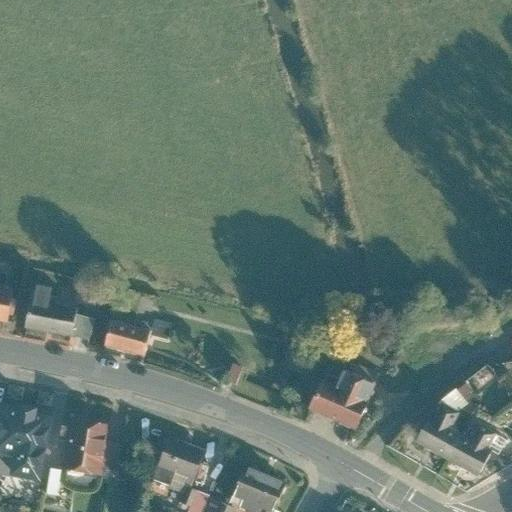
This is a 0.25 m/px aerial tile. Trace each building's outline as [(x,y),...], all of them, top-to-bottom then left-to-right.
[(100,281),(78,276),(73,298),(95,303),(100,281)] [(11,289),(0,287),(0,317),(6,318),(11,289)] [(69,303),(28,296),(23,324),(64,331),(67,312),(69,303)] [(90,316),(67,312),(64,331),(86,335),(90,316)] [(149,327),(110,316),(103,342),(142,352),(149,327)] [(237,382),(242,367),(232,363),(226,379),(237,382)] [(377,380),(341,364),(333,381),(322,377),(310,406),(357,428),(377,380)] [(466,382),(458,388),(464,397),(472,390),(466,382)] [(448,456),(462,430),(452,424),(459,411),(441,400),(434,415),(430,413),(416,439),(448,456)] [(55,412),(23,406),(17,439),(50,445),(55,412)] [(110,422),(68,415),(60,464),(102,471),(103,467),(107,439),(110,422)] [(462,430),(448,456),(478,473),(492,447),(489,445),(497,431),(479,421),(471,436),(462,430)] [(205,448),(168,434),(151,476),(169,482),(174,469),(194,477),(205,448)] [(120,442),(107,439),(103,467),(116,468),(120,442)] [(24,453),(4,449),(2,462),(21,466),(24,453)] [(287,483),(243,464),(231,493),(240,497),(238,502),(257,510),(256,511),(279,511),(280,511),(274,509),(287,483)] [(61,485),(63,468),(51,466),(48,491),(58,492),(59,485),(61,485)] [(191,503),(196,489),(187,486),(181,500),(191,503)] [(202,511),(208,496),(208,493),(196,489),(191,503),(187,511),(202,511)] [(216,511),(221,502),(208,496),(202,511),(216,511)] [(232,511),(235,507),(222,500),(221,502),(216,511),(232,511)]
